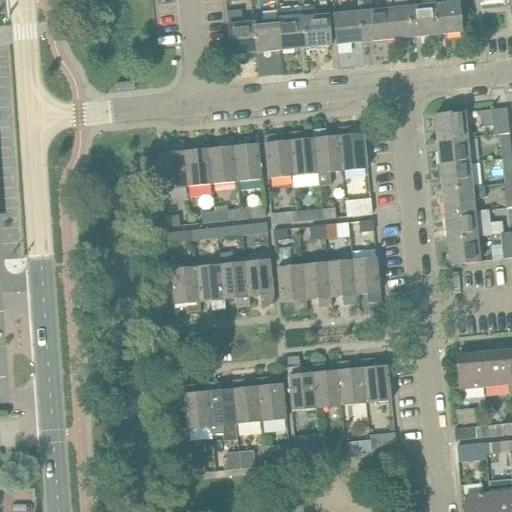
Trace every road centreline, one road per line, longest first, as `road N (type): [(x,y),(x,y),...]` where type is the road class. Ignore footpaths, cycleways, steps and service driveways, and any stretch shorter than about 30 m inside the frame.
road 1 (tertiary): [(58,511),(30,118)]
road 2 (residential): [(422,308),(399,83)]
road 3 (residential): [(442,511),(422,308)]
road 4 (residential): [(199,102),(399,83)]
road 5 (residential): [(30,118),(199,102)]
